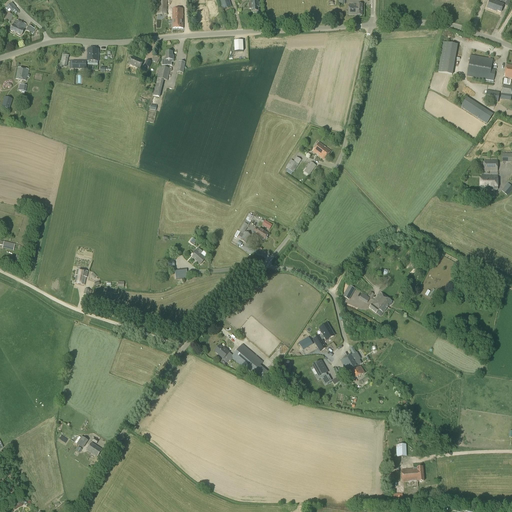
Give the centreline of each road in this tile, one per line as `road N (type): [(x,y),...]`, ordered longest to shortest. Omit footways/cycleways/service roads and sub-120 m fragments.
road 1 (unclassified): [(74,511),(183,347),(286,245),(338,165)]
road 2 (tertiary): [(0,58),(67,40),(129,43),(371,24)]
road 3 (unclassified): [(511,288),(398,233),(338,165)]
road 4 (track): [(183,347),(0,270)]
road 5 (unclassified): [(338,165),(371,24)]
road 6 (tertiary): [(371,24),(443,24),(511,46)]
